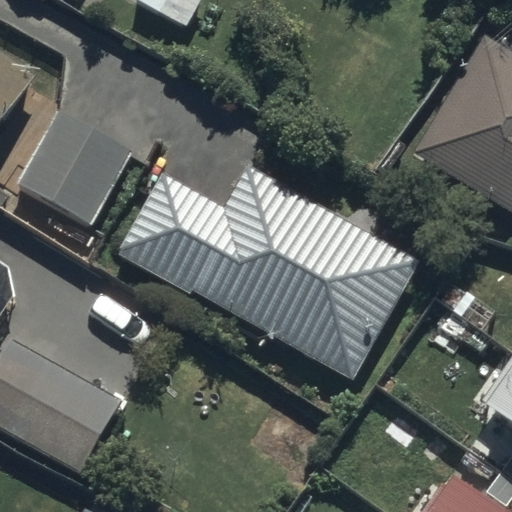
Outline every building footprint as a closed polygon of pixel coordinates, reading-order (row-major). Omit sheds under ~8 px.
[(511,65),(483,49),(415,166),(511,222),(511,65)] [(0,144),(34,94),(0,70),(0,144)] [(134,167),(57,123),(15,197),(93,241),(134,167)] [(159,188),(117,267),(354,394),(418,274),(248,182),(225,224),(159,188)] [(126,415),(13,351),(0,374),(0,438),(85,487),(126,415)] [(489,434),(511,449),(511,376),(482,419),(494,427),(489,434)] [(444,417),(396,381),(341,456),(388,491),(444,417)] [(466,511),(445,497),(434,511),(466,511)]
